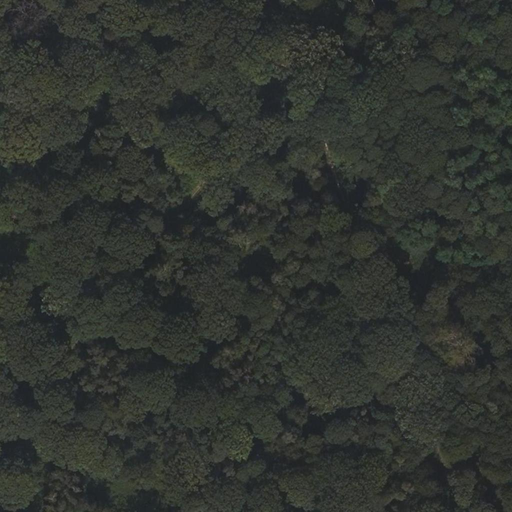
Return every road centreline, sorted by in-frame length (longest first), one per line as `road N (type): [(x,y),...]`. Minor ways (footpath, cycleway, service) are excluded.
road 1 (track): [(0,451),(304,74)]
road 2 (track): [(462,511),(304,74)]
road 3 (track): [(0,73),(304,74)]
road 4 (track): [(304,74),(511,74)]
